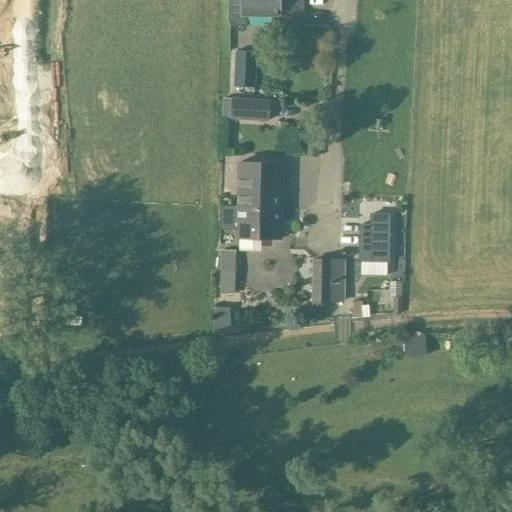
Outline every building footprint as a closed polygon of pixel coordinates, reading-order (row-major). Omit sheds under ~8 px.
[(228,0),(229,26),(247,26),(247,16),(302,16),(302,0),(228,0)] [(234,87),(255,88),(257,52),(235,51),(234,87)] [(231,119),(269,122),(270,100),(232,97),(231,119)] [(261,208),(282,207),(283,164),(240,163),(240,202),(238,202),(238,205),(261,204),(261,208)] [(238,238),(282,238),(282,207),(261,208),(261,204),(238,205),(238,238)] [(380,267),(380,221),(364,221),(364,231),(353,231),(353,267),(380,267)] [(221,295),(234,295),(235,251),(222,250),(221,295)] [(311,302),(332,302),(332,259),(312,259),(311,302)] [(65,326),(81,327),(81,318),(65,317),(65,326)]
